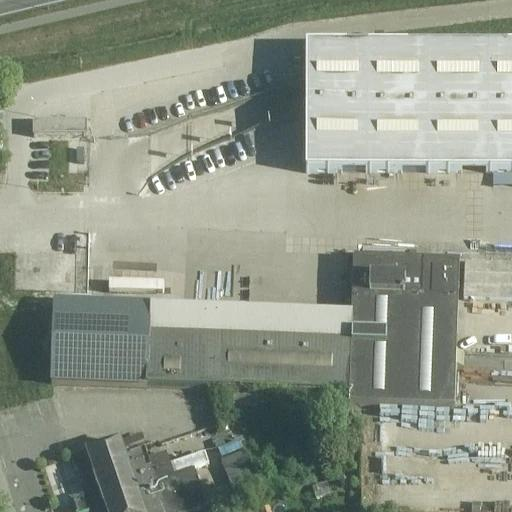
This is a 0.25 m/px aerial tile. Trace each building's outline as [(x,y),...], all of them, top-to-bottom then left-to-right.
[(511,175),(511,50),(306,50),(305,174),(511,175)] [(32,123),(32,138),(86,138),(86,123),(32,123)] [(83,147),(58,147),(59,177),(83,177),(83,147)] [(151,311),(152,274),(91,272),(90,300),(73,299),(73,306),(54,305),(51,387),(227,393),(349,397),(348,407),(454,412),(456,371),(463,371),(464,355),(456,354),(460,265),(353,259),(351,318),(151,311)] [(511,279),(511,266),(464,265),(463,301),(511,303),(511,279)] [(147,455),(161,451),(155,427),(140,431),(147,455)] [(124,458),(119,444),(72,460),(86,499),(74,503),(77,511),(201,511),(207,510),(194,472),(180,477),(173,456),(149,465),(144,451),(124,458)] [(233,478),(256,468),(250,454),(227,464),(233,478)]
